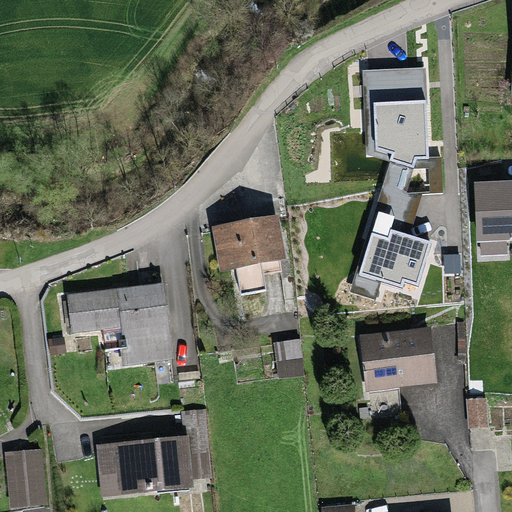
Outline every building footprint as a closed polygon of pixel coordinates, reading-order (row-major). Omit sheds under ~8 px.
[(426,100),(373,102),(376,149),(391,153),(389,162),(412,168),(415,159),(428,158),(426,100)] [(511,180),(475,182),(478,242),(511,240),(511,180)] [(275,223),(210,233),(215,268),(280,259),(275,223)] [(431,241),(374,224),(359,275),(401,288),(403,282),(418,286),(431,241)] [(159,289),(62,296),(65,325),(119,321),(122,361),(164,357),(159,289)] [(425,335),(357,341),(361,389),(429,383),(425,335)] [(294,345),(276,347),(281,380),(298,378),(294,345)] [(184,442),(92,448),(94,476),(111,475),(113,492),(187,486),(184,442)] [(5,456),(8,504),(43,502),(39,454),(5,456)]
